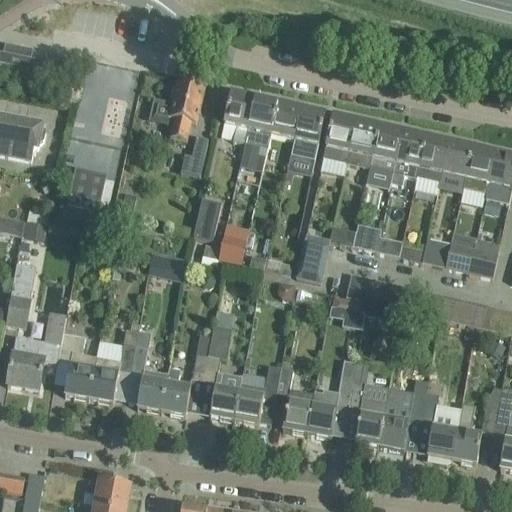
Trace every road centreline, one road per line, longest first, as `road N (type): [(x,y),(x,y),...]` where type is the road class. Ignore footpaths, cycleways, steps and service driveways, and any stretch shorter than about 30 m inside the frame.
road 1 (residential): [(511,119),(232,57),(155,0)]
road 2 (residential): [(167,472),(434,511)]
road 3 (residential): [(0,432),(152,459),(167,472)]
